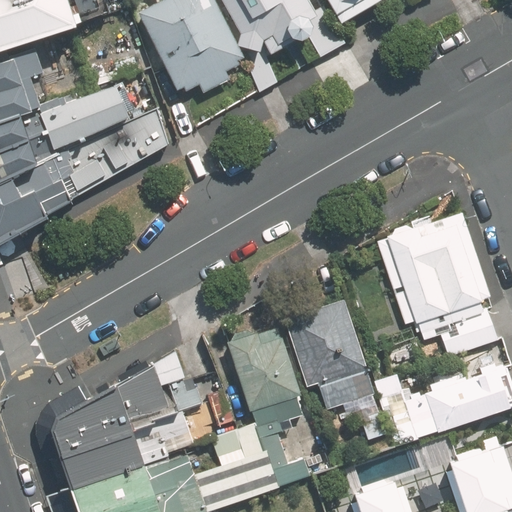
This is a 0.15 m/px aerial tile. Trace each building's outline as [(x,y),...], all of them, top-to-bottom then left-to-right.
[(0,0),(0,48),(73,25),(65,0),(0,0)] [(243,57),(215,0),(156,0),(138,9),(177,89),(183,86),(185,91),(198,84),(202,92),(230,79),(226,71),(239,65),(237,60),(243,57)] [(292,28),(315,15),(307,0),(219,0),(239,34),(238,46),(260,51),(262,40),(267,49),(295,33),(292,28)] [(370,0),(330,0),(340,17),(370,0)] [(36,42),(0,53),(0,117),(38,105),(28,75),(45,69),(36,42)] [(114,78),(0,118),(0,178),(128,117),(114,78)] [(0,243),(170,144),(160,104),(0,180),(0,243)] [(498,341),(457,211),(372,238),(401,327),(412,323),(418,341),(438,335),(445,358),(498,341)] [(364,384),(333,300),(280,319),(305,387),(312,384),(322,409),(367,393),(364,384)] [(246,412),(257,440),(274,487),(291,480),(274,433),(286,429),(283,421),(302,414),(270,326),(218,345),(243,413),(246,412)] [(53,424),(72,480),(145,455),(135,420),(190,400),(176,348),(57,412),(53,424)] [(367,383),(385,445),(511,405),(511,394),(501,359),(404,389),(399,373),(367,383)] [(343,489),(351,511),(511,511),(511,499),(493,445),(439,463),(455,511),(419,511),(404,469),(343,489)] [(72,480),(82,511),(191,511),(207,507),(187,448),(148,462),(145,455),(72,480)]
